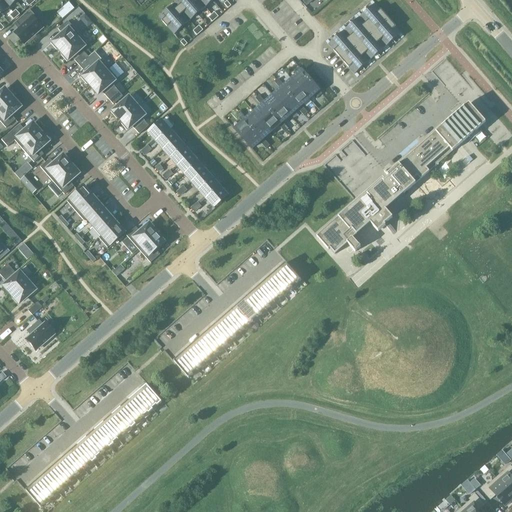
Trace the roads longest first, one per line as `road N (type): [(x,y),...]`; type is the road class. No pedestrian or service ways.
road 1 (residential): [(21,66),(10,76),(127,212),(135,215),(158,195)]
road 2 (residential): [(359,108),(202,245)]
road 3 (residential): [(158,195),(35,54),(21,66)]
road 4 (residential): [(184,261),(40,388)]
road 5 (residential): [(475,6),(359,108)]
